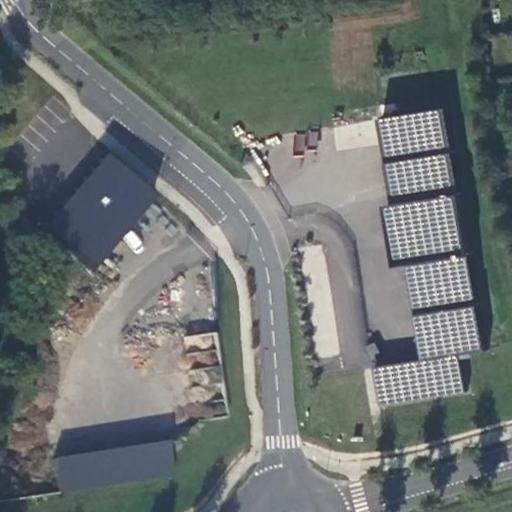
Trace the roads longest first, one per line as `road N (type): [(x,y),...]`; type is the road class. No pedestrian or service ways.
road 1 (unclassified): [(285,485),(270,278),(251,223),(214,178),(12,0)]
road 2 (residential): [(511,460),(342,511)]
